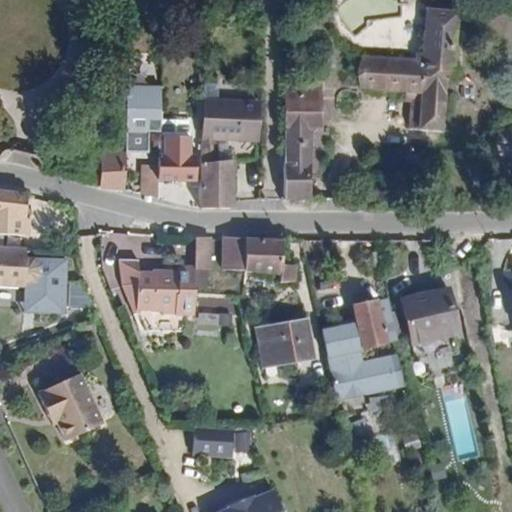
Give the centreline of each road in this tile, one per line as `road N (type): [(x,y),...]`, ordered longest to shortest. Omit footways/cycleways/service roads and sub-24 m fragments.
road 1 (residential): [(511,221),(184,219),(0,178)]
road 2 (unknown): [(90,209),(85,267),(167,440)]
road 3 (unknown): [(275,222),(266,23),(272,0)]
